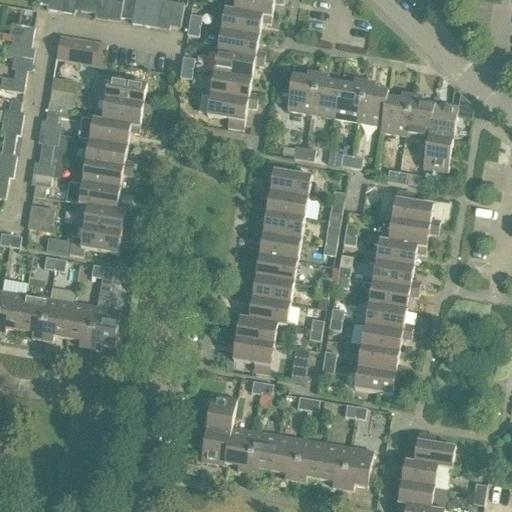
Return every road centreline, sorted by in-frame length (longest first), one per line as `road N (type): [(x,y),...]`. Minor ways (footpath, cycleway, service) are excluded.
road 1 (residential): [(511,115),(386,0)]
road 2 (residential): [(152,396),(140,383),(75,371),(39,387),(0,382)]
road 3 (residential): [(152,396),(174,272)]
